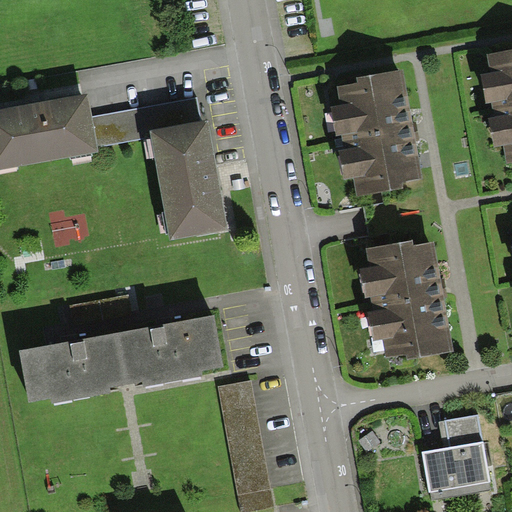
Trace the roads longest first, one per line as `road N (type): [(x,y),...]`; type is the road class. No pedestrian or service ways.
road 1 (residential): [(320,405),(240,0)]
road 2 (unknown): [(477,380),(410,58)]
road 3 (residential): [(320,405),(511,374)]
